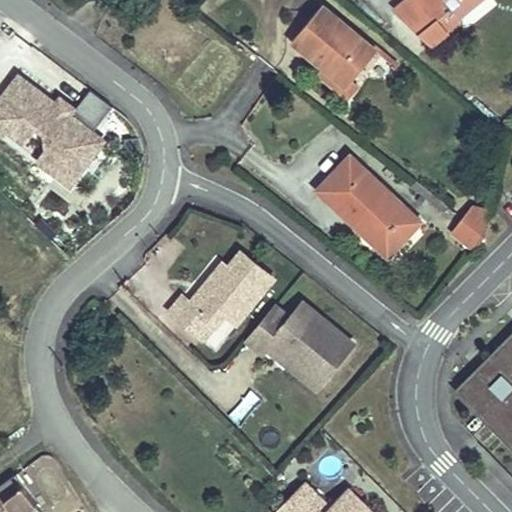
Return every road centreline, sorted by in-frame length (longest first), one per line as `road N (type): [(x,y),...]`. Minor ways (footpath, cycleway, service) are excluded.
road 1 (unclassified): [(132,511),(48,413),(40,338),(53,303),(145,216),(162,178)]
road 2 (residential): [(162,178),(247,215),(421,348)]
road 3 (unclassified): [(162,178),(146,110),(5,0)]
road 4 (unclassified): [(421,348),(415,412),(427,444),(493,511)]
road 5 (unclassified): [(511,246),(436,321),(421,348)]
